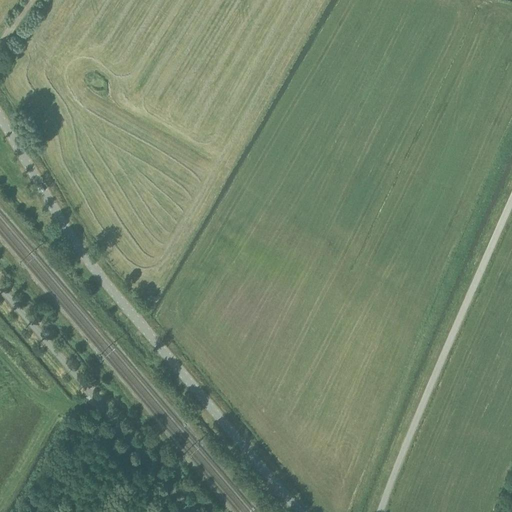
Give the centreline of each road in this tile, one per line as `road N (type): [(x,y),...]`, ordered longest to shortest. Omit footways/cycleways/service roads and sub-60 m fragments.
road 1 (unclassified): [(299,511),(101,278),(0,117)]
road 2 (unclassified): [(380,511),(511,199)]
road 3 (unclassified): [(192,511),(0,287)]
